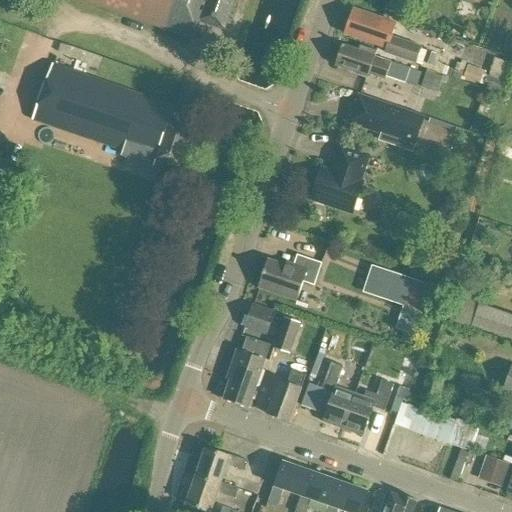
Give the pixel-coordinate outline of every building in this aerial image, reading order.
[(200,22),(225,31),(235,0),(78,0),(193,41),(200,22)] [(385,55),(416,66),(421,50),(392,39),(396,27),(354,12),(354,11),(346,34),(387,49),(385,55)] [(354,77),(366,81),(368,77),(384,82),(385,80),(404,86),(410,71),(374,59),(377,53),(360,47),(359,52),(342,46),(338,60),(340,63),(338,68),(352,73),(354,77)] [(433,67),(437,56),(427,53),(423,64),(433,67)] [(507,82),(511,67),(511,66),(496,61),(491,76),(507,82)] [(179,169),(192,131),(170,124),(175,109),(53,65),(33,121),(123,153),(122,157),(154,168),(156,161),(179,169)] [(483,74),(468,69),(464,80),(479,85),(483,74)] [(424,73),(418,90),(434,95),(439,78),(424,73)] [(501,93),(505,84),(487,77),(484,86),(501,93)] [(416,140),(423,121),(358,98),(350,123),(393,138),(395,132),(416,140)] [(333,175),(322,171),(312,200),(352,214),(362,184),(359,183),(367,158),(341,149),(333,175)] [(314,287),(322,265),(297,256),(293,269),(268,261),(259,289),(296,302),(303,283),(314,287)] [(432,289),(413,284),(405,309),(423,315),(432,289)] [(482,298),(457,289),(446,322),(471,330),(472,327),(511,340),(511,316),(480,306),(482,298)] [(274,312),(252,304),(244,329),(266,336),(274,312)] [(300,324),(283,318),(273,349),(290,355),(300,324)] [(249,409),(265,362),(237,352),(227,380),(230,381),(224,400),(249,409)] [(316,378),(321,365),(316,363),(311,376),(316,378)] [(323,423),(343,430),(355,396),(336,389),(343,368),(331,363),(322,390),(333,394),(323,423)] [(511,367),(503,391),(511,394),(511,367)] [(272,402),(267,416),(289,424),(306,376),(292,371),(287,384),(276,380),(269,401),(272,402)] [(436,404),(443,379),(427,374),(420,400),(436,404)] [(355,396),(343,430),(363,437),(373,408),(385,412),(394,386),(382,382),(377,396),(365,392),(363,399),(355,396)] [(456,419),(455,422),(401,404),(393,426),(471,453),(480,428),(456,419)] [(206,450),(197,476),(221,484),(227,466),(245,472),(248,463),(229,456),(229,457),(205,449),(205,450),(206,450)] [(503,487),(510,468),(487,460),(480,478),(503,487)] [(284,492),(302,498),(311,473),(284,464),(285,464),(284,463),(276,487),(274,487),(268,506),(278,509),(284,492)] [(337,482),(311,473),(302,498),(297,511),(307,511),(311,501),(328,507),(337,482)] [(239,490),(221,484),(197,476),(187,505),(186,505),(205,511),(211,511),(218,494),(235,500),(239,490)] [(337,482),(328,507),(326,511),(338,511),(339,510),(344,511),(361,511),(367,493),(367,492),(366,493),(337,482)] [(413,511),(417,502),(402,496),(401,498),(391,494),(385,511),(413,511)]
